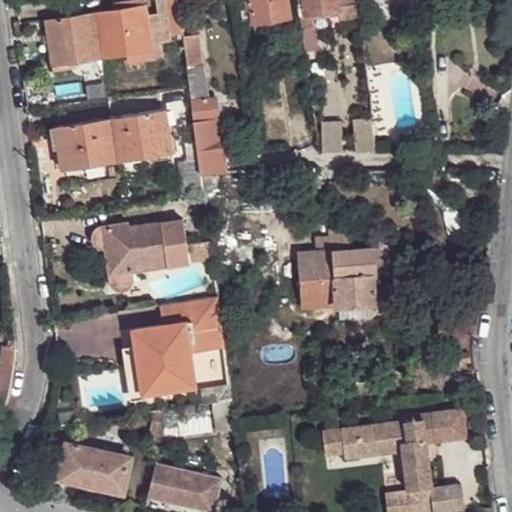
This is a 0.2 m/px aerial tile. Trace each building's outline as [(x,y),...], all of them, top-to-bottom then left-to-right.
[(164,0),(169,33),(182,32),(177,0),(164,0)] [(250,0),(237,0),(239,11),(252,9),(250,0)] [(250,0),(252,9),(253,17),(253,21),(290,16),(287,0),(250,0)] [(355,1),(355,0),(303,0),(306,14),(311,12),(340,8),(342,16),(357,13),(355,1)] [(145,3),(96,12),(104,56),(131,52),(130,47),(152,43),(151,37),(145,3)] [(47,19),(53,59),(81,54),(82,60),(104,56),(96,12),(47,19)] [(306,14),(300,14),(302,27),(313,25),(311,12),(306,14)] [(313,25),(302,27),(306,49),(317,48),(313,25)] [(183,37),(186,67),(204,64),(200,34),(183,37)] [(159,35),(151,37),(152,43),(153,53),(161,51),(159,35)] [(153,53),(152,43),(130,47),(131,52),(132,58),(153,54),(153,53)] [(81,54),(53,59),(54,65),(82,60),(81,54)] [(83,65),(82,60),(54,65),(54,70),(83,65)] [(189,84),(191,100),(208,98),(204,64),(186,67),(189,84)] [(48,106),(82,102),(79,87),(46,92),(48,106)] [(217,171),(225,170),(216,96),(208,98),(191,100),(199,152),(201,173),(217,171)] [(111,117),(118,160),(172,152),(168,124),(165,108),(111,117)] [(171,108),(165,108),(168,124),(174,123),(171,108)] [(63,168),(118,160),(111,117),(57,125),(59,141),(63,168)] [(376,151),(372,119),(352,119),(356,151),(376,151)] [(326,151),(343,151),(339,121),(319,121),(324,151),(326,151)] [(53,142),(59,141),(57,125),(51,126),(53,142)] [(430,131),(429,150),(439,151),(439,129),(430,131)] [(483,138),(482,150),(504,151),(506,139),(483,138)] [(203,190),(201,173),(199,152),(187,154),(188,159),(177,162),(181,192),(203,190)] [(471,193),(472,168),(430,169),(431,194),(471,193)] [(221,190),(217,171),(201,173),(203,190),(204,192),(221,190)] [(183,219),(162,223),(169,266),(189,262),(183,219)] [(169,266),(162,223),(128,228),(127,222),(99,227),(97,228),(95,230),(93,232),(92,235),(92,237),(93,240),(94,242),(95,244),(97,246),(99,247),(102,247),(105,247),(110,275),(112,284),(114,286),(116,288),(118,289),(121,290),(124,289),(127,288),(128,288),(130,285),(131,283),(131,282),(131,280),(132,279),(131,271),(139,270),(169,266)] [(348,251),(348,250),(347,228),(334,230),(334,228),(329,228),(330,237),(331,251),(335,251),(335,252),(348,251)] [(316,252),(331,251),(330,237),(314,239),(316,252)] [(371,248),(348,250),(348,251),(335,252),(337,278),(373,275),(371,248)] [(337,278),(335,252),(335,251),(331,251),(316,252),(296,254),(298,281),(337,278)] [(140,278),(139,270),(131,271),(132,279),(140,278)] [(337,278),(298,281),(301,309),(338,307),(371,303),(375,303),(373,275),(337,278)] [(137,345),(145,392),(146,392),(196,385),(191,352),(223,347),(219,316),(217,294),(161,304),(164,324),(135,328),(137,345)] [(372,317),(371,303),(338,307),(340,320),(372,317)] [(478,334),(481,310),(438,317),(442,340),(458,338),(478,334)] [(476,349),(478,334),(458,338),(464,366),(479,363),(476,349)] [(17,356),(16,348),(3,345),(0,358),(0,413),(4,415),(10,399),(17,356)] [(123,347),(131,401),(147,399),(146,392),(145,392),(137,345),(123,347)] [(203,389),(205,404),(213,402),(217,402),(230,399),(228,386),(203,389)] [(234,424),(230,399),(217,402),(213,402),(216,431),(234,428),(234,424)] [(425,418),(426,418),(429,443),(470,438),(467,407),(424,413),(425,418)] [(425,418),(326,432),(329,455),(347,453),(348,458),(406,451),(411,490),(414,511),(436,511),(468,508),(464,483),(435,487),(429,443),(426,418),(425,418)] [(160,443),(163,429),(151,425),(147,440),(160,443)] [(122,491),(130,457),(68,442),(59,475),(122,491)] [(221,477),(155,462),(147,496),(212,511),(221,477)] [(391,511),(414,511),(411,490),(389,492),(391,511)]
